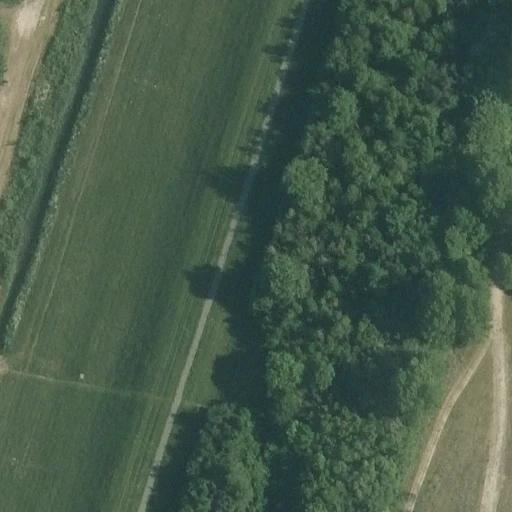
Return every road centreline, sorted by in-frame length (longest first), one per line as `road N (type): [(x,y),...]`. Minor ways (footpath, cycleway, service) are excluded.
road 1 (track): [(0,371),(175,400)]
road 2 (track): [(39,0),(0,124)]
